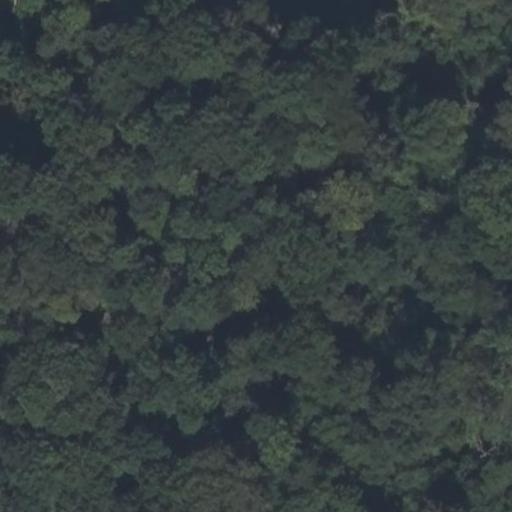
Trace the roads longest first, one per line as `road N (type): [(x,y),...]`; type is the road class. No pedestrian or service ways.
road 1 (unknown): [(511,193),(485,228),(203,443)]
road 2 (unknown): [(203,443),(116,491),(98,511)]
